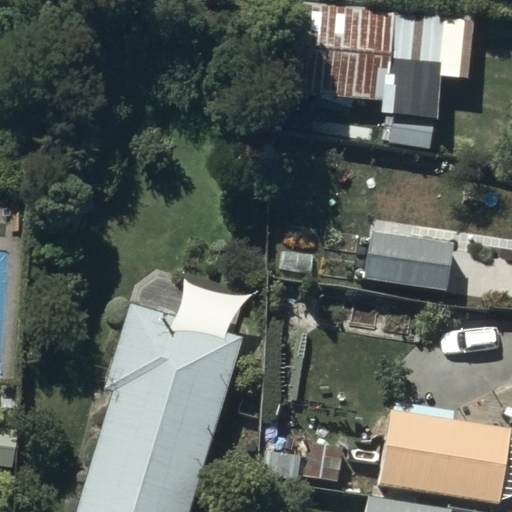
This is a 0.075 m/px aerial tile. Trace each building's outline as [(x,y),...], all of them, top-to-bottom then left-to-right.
[(472,29),(298,9),(289,90),(431,106),(435,75),(467,78),(472,29)] [(447,245),(368,232),(361,277),(440,289),(447,245)] [(175,511),(230,333),(131,303),(66,511),(175,511)] [(501,428),(389,406),(376,474),(487,497),(501,428)] [(444,511),(445,506),(364,493),(361,511),(444,511)]
